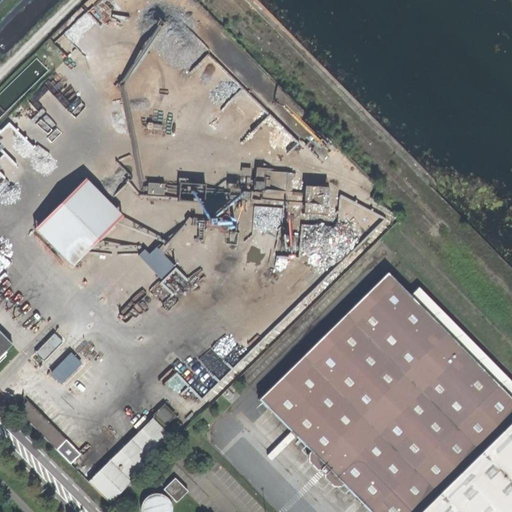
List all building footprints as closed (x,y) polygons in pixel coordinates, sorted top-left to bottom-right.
[(192,201),(192,221),(224,221),(224,200),(239,201),(239,187),(231,187),(231,177),(224,177),(224,172),(216,172),(216,184),(178,183),(178,201),(192,201)] [(276,194),(277,176),(247,173),(246,192),(276,194)] [(87,177),(36,228),(73,265),(124,214),(87,177)] [(163,277),(176,264),(155,244),(142,257),(163,277)] [(511,511),(511,401),(387,274),(259,399),(369,511),(511,511)] [(0,358),(14,345),(0,331),(0,358)] [(45,362),(64,344),(56,336),(37,354),(45,362)] [(62,384),(83,364),(72,354),(51,373),(62,384)] [(0,377),(4,381),(14,372),(7,365),(0,372),(0,377)] [(58,450),(66,441),(28,402),(18,411),(37,430),(58,450)] [(110,505),(174,440),(155,419),(89,482),(110,505)] [(177,503),(188,492),(174,479),(163,490),(167,493),(164,496),(158,494),(152,494),(147,497),(143,502),(140,507),(140,511),(170,511),(172,509),(170,503),(173,500),(177,503)]
